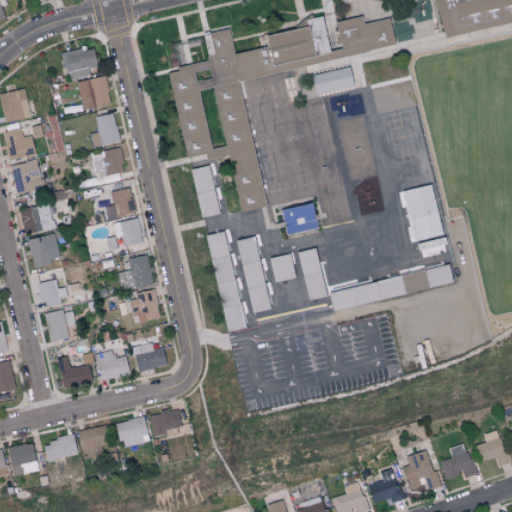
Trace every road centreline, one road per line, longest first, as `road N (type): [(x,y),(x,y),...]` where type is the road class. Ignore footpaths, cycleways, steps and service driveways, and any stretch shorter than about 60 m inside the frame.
road 1 (residential): [(189,374),(110,0)]
road 2 (residential): [(46,420),(0,217)]
road 3 (residential): [(0,430),(159,392),(189,374)]
road 4 (residential): [(0,55),(50,25),(155,0)]
